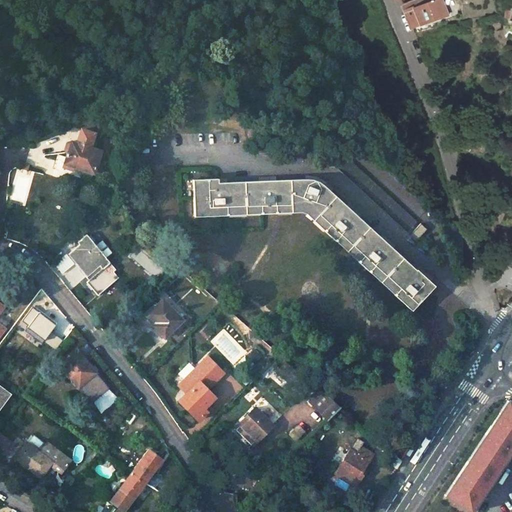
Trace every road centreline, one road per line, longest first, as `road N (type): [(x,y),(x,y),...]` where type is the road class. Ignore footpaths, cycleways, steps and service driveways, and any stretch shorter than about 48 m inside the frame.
road 1 (residential): [(511,329),(493,315),(450,154),(393,0)]
road 2 (residential): [(0,249),(32,264),(144,395),(222,511)]
road 3 (primary): [(395,511),(496,361)]
